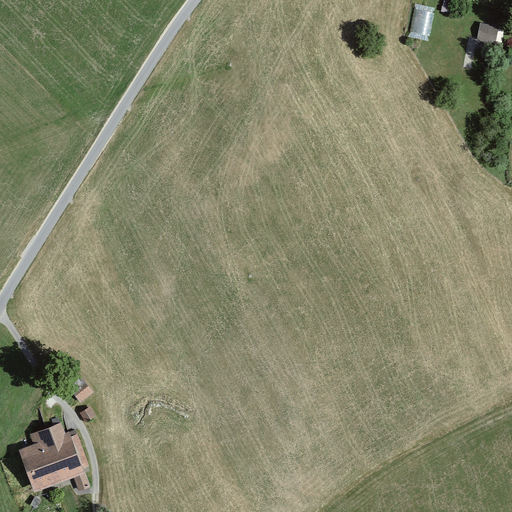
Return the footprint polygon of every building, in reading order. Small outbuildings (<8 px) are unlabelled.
[(414,4),(412,37),(431,38),(434,5),(414,4)] [(479,23),(477,39),(496,41),(498,25),(479,23)] [(70,387),(81,401),(94,390),(82,377),(70,387)] [(85,420),(96,415),(91,405),(80,410),(85,420)] [(69,423),(13,436),(29,501),(85,487),(69,423)]
